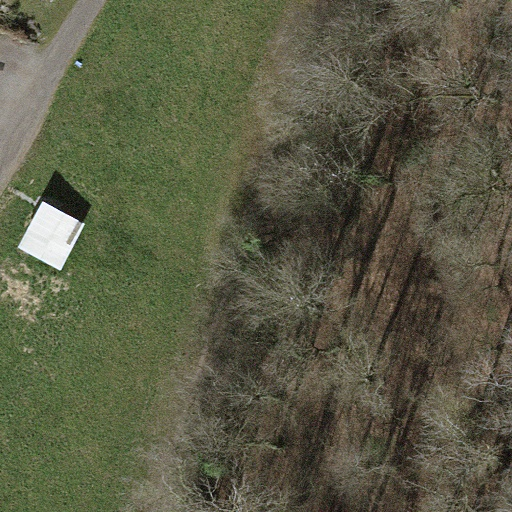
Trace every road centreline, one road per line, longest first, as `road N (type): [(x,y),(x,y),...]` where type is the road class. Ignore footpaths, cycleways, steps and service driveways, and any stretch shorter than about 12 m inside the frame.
road 1 (track): [(336,0),(208,511)]
road 2 (track): [(0,156),(94,0)]
